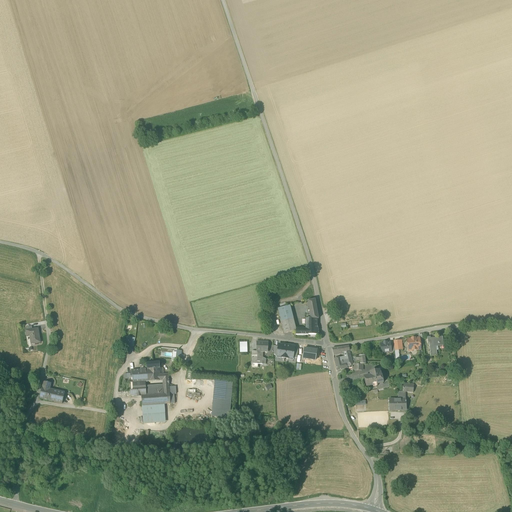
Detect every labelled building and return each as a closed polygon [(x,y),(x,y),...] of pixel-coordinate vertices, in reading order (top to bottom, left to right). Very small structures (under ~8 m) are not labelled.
[(307,301),(310,315),(317,314),(315,300),(307,301)] [(283,332),(284,334),(295,331),(296,331),(296,330),(293,319),(290,306),(278,309),(284,332),(283,332)] [(303,329),(303,330),(317,329),(317,319),(318,319),(311,319),(305,319),(305,322),(303,322),(303,326),(305,326),(305,329),(303,329)] [(30,336),(31,345),(40,343),(38,329),(32,330),(26,331),(27,337),(30,336)] [(429,343),(430,356),(435,355),(434,347),(444,346),(443,338),(438,338),(438,339),(431,340),(431,343),(429,343)] [(407,340),(408,350),(411,350),(412,351),(421,350),(419,339),(415,339),(411,339),(411,340),(407,340)] [(393,342),(394,351),(402,350),(401,341),(393,342)] [(239,342),(240,353),(247,353),(247,342),(239,342)] [(251,364),(256,364),(256,359),(262,359),(263,359),(263,352),(268,352),(268,343),(257,343),(256,351),(251,351),(251,364)] [(380,344),(381,354),(391,353),(390,343),(387,344),(387,343),(383,343),(383,344),(380,344)] [(277,356),(277,357),(285,359),(286,346),(279,345),(278,347),(277,356)] [(294,347),(286,346),(285,359),(292,360),(293,358),(294,349),(294,347)] [(317,351),(304,349),(304,351),(303,359),(315,361),(317,351)] [(342,353),(343,357),(344,357),(347,368),(352,367),(352,364),(353,365),(350,356),(349,351),(342,352),(342,353)] [(336,371),(347,368),(344,357),(343,357),(334,359),(336,371)] [(147,370),(145,370),(145,374),(151,374),(151,373),(156,373),(157,375),(160,374),(160,368),(160,363),(146,364),(147,370)] [(163,374),(160,374),(157,375),(156,373),(151,373),(151,374),(145,374),(145,370),(132,371),(132,378),(133,383),(133,384),(145,382),(147,382),(163,381),(169,380),(168,374),(163,374)] [(372,386),(373,387),(376,387),(376,385),(382,384),(380,374),(379,374),(379,371),(369,373),(370,376),(364,377),(366,387),(372,386)] [(163,381),(147,382),(148,395),(164,394),(163,385),(163,381)] [(212,417),(229,419),(232,383),(215,381),(212,417)] [(146,395),(145,382),(133,384),(133,388),(134,388),(134,391),(131,391),(131,396),(141,395),(146,395)] [(40,399),(62,404),(65,393),(49,390),(51,384),(44,383),(40,399)] [(169,387),(169,384),(163,385),(164,394),(148,395),(146,395),(141,395),(142,406),(164,405),(170,404),(169,387)] [(399,391),(398,399),(405,399),(406,392),(413,393),(414,385),(403,384),(403,391),(399,391)] [(390,399),(390,411),(406,411),(405,399),(398,399),(390,399)] [(165,411),(164,405),(142,406),(142,412),(143,424),(155,423),(154,411),(165,411)] [(155,423),(166,423),(165,411),(154,411),(155,423)]
